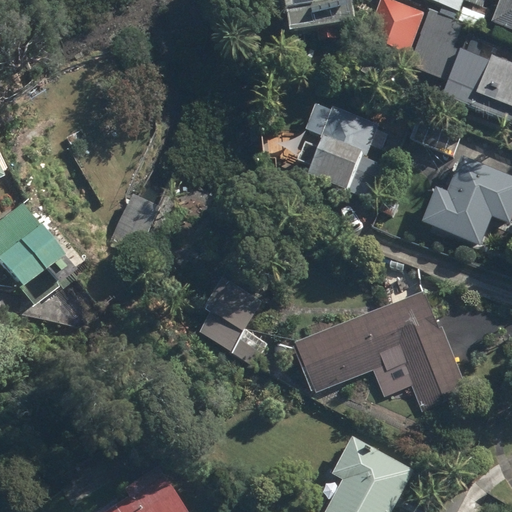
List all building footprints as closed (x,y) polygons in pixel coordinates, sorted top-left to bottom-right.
[(348,35),(344,0),(271,0),(275,43),(348,35)] [(462,0),(416,0),(416,3),(456,19),(462,0)] [(511,0),(481,0),(496,5),(487,30),(511,39),(511,0)] [(485,68),(455,57),(438,105),(511,131),(511,71),(487,63),(485,68)] [(317,142),(299,186),(339,202),(356,161),(363,164),(376,132),(329,113),(328,116),(313,110),(302,136),(317,142)] [(27,203),(0,221),(0,182),(13,176),(0,149),(0,253),(28,288),(71,257),(60,237),(46,224),(43,226),(27,203)] [(511,216),(511,184),(457,163),(443,200),(431,195),(417,231),(477,253),(488,223),(507,230),(511,216)] [(152,207),(125,199),(111,248),(137,256),(152,207)] [(219,314),(205,336),(237,356),(271,302),(231,278),(212,309),(219,314)] [(423,297),(305,345),(325,394),(378,373),(388,398),(417,386),(427,412),(474,393),(452,336),(440,341),(423,297)] [(400,511),(424,470),(363,438),(343,475),(353,481),(336,511),(400,511)] [(140,497),(117,511),(200,511),(192,491),(177,474),(172,466),(135,489),(140,497)]
